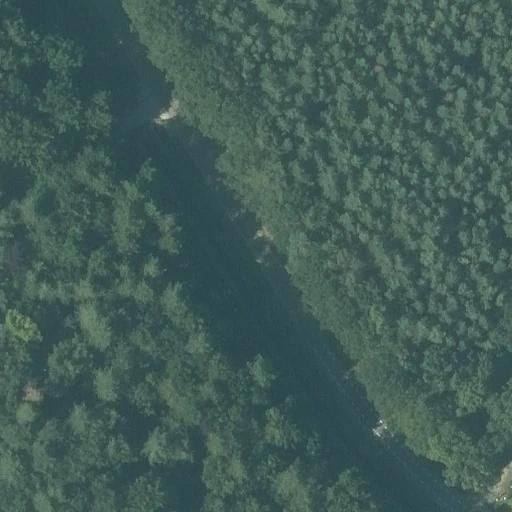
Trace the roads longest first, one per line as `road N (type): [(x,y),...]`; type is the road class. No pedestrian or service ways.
road 1 (unclassified): [(460,511),(332,368),(101,0)]
road 2 (track): [(34,0),(144,171)]
road 3 (track): [(0,201),(164,98)]
